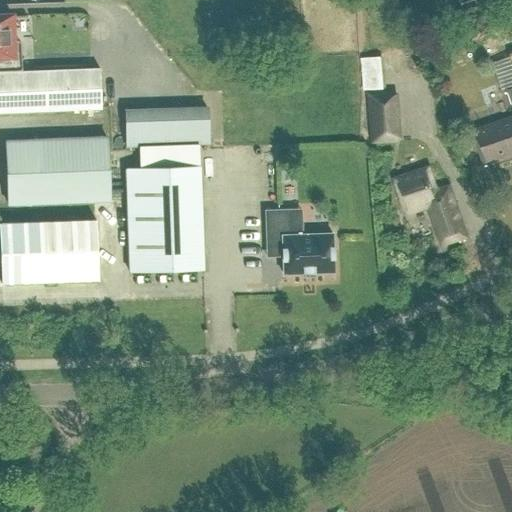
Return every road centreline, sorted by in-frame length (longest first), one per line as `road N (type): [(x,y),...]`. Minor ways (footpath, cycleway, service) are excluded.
road 1 (tertiary): [(88,394),(292,377),(379,355),(511,298)]
road 2 (track): [(511,396),(383,399),(309,373)]
road 3 (unclassified): [(26,511),(74,435),(88,394)]
